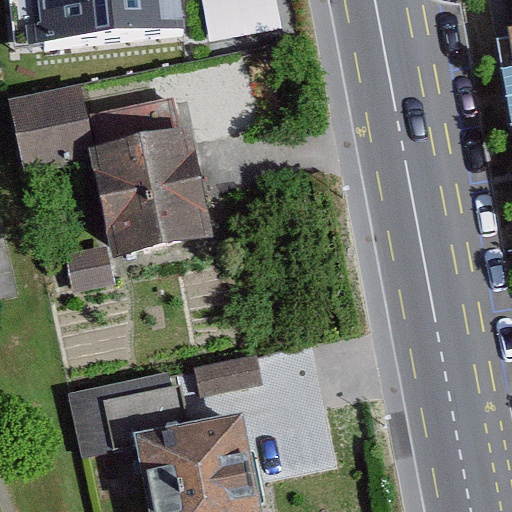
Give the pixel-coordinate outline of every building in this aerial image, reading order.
[(180,0),(11,0),(16,54),(184,38),(180,0)] [(202,0),(211,39),(283,23),(278,0),(202,0)] [(128,261),(201,246),(171,101),(89,118),(83,89),(82,85),(10,99),(23,160),(104,143),(128,261)] [(109,247),(68,255),(75,294),(117,286),(109,247)] [(254,356),(194,368),(200,398),(261,385),(254,356)] [(241,415),(136,435),(138,447),(151,511),(260,511),(255,484),(241,415)]
